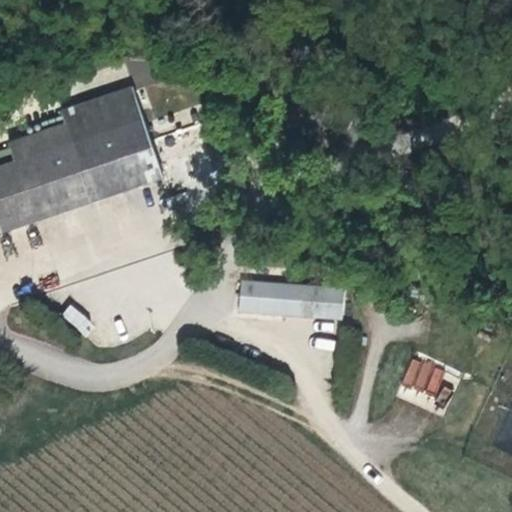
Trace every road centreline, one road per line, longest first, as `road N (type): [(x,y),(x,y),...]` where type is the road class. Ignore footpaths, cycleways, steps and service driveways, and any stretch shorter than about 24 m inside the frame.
road 1 (track): [(0,335),(71,371),(108,375),(149,365),(186,338),(213,299),(223,248),(211,197),(234,153),(262,141),(433,137),(482,118),(511,94)]
road 2 (track): [(207,309),(287,346),(306,366),(315,402),(409,511)]
road 3 (track): [(149,365),(192,371),(333,426)]
